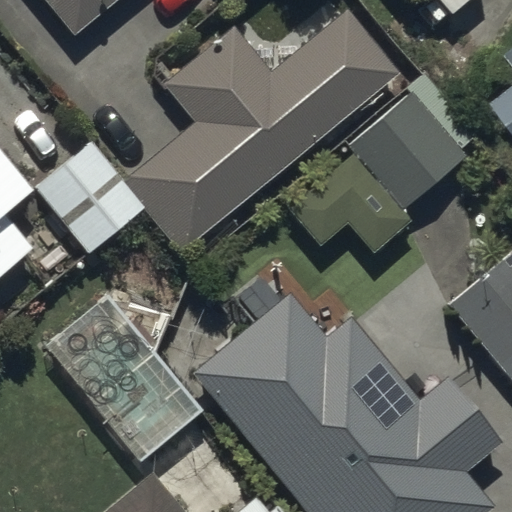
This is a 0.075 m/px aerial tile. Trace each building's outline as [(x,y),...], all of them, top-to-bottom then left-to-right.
[(247,0),(32,0),(70,47),(129,0),(215,0),(228,16),(247,0)] [(167,84),(198,124),(125,182),(148,211),(183,255),(408,77),(354,9),(278,69),(242,25),(167,84)] [(511,65),(505,71),(511,79),(511,95),(487,117),(511,144),(511,65)] [(351,268),(462,171),(405,107),(343,161),(351,170),(302,213),(351,268)] [(140,214),(86,151),(29,199),(83,263),(140,214)] [(1,230),(31,207),(0,168),(0,292),(31,267),(1,230)] [(511,257),(441,314),(511,403),(511,257)] [(289,307),(190,384),(290,511),(481,511),(461,485),(499,455),(445,386),(414,410),(349,327),(322,349),(289,307)] [(168,511),(147,485),(114,511),(168,511)]
